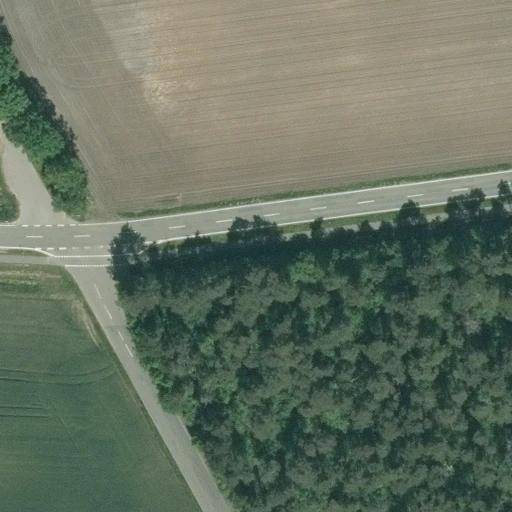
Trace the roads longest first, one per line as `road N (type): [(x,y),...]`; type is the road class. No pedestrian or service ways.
road 1 (tertiary): [(79,241),(511,184)]
road 2 (residential): [(79,241),(83,264),(214,511)]
